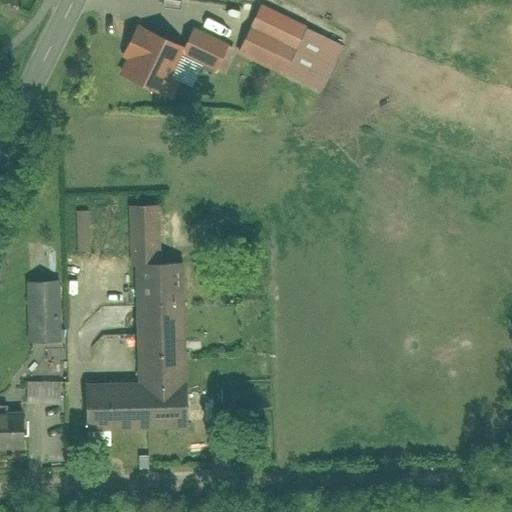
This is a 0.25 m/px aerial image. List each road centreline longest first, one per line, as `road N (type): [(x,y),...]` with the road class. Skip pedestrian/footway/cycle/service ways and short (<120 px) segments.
road 1 (unclassified): [(511,478),(0,490)]
road 2 (secondary): [(0,146),(72,0)]
